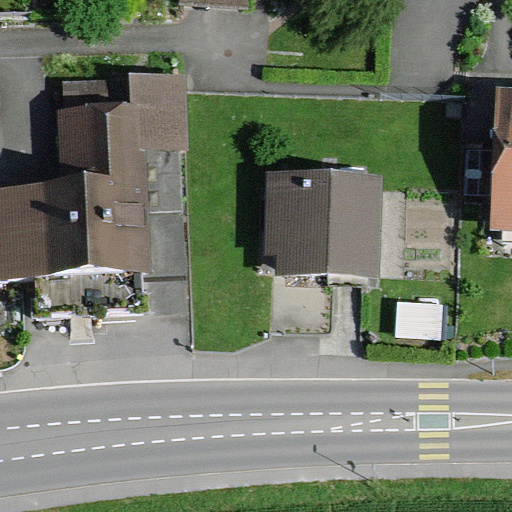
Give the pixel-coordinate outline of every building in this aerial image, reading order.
[(179,0),(179,18),(250,19),(250,0),(179,0)] [(0,203),(0,294),(45,293),(46,325),(182,321),(177,165),(182,164),(180,88),(125,89),(57,91),(58,124),(61,201),(0,203)] [(501,229),(511,229),(511,107),(506,107),(501,229)] [(382,193),(266,189),(263,272),(276,272),(275,293),(379,296),(382,193)] [(443,350),(443,311),(392,311),(392,349),(443,350)]
